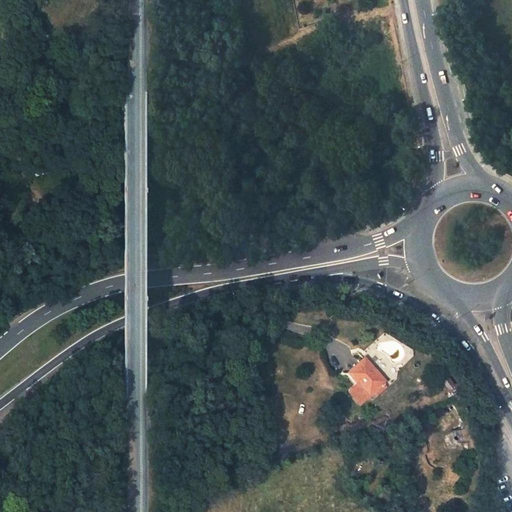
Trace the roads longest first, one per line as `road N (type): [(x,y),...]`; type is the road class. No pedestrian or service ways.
road 1 (primary): [(425,213),(378,241),(334,252),(104,286),(46,313),(0,348)]
road 2 (primary): [(266,280),(346,279),(423,306),(467,347),(511,420)]
road 3 (primary): [(0,405),(119,322),(266,280)]
road 4 (primary): [(403,0),(441,196)]
road 5 (primary): [(480,186),(459,147),(422,0)]
road 6 (primary): [(266,280),(383,261),(429,275)]
